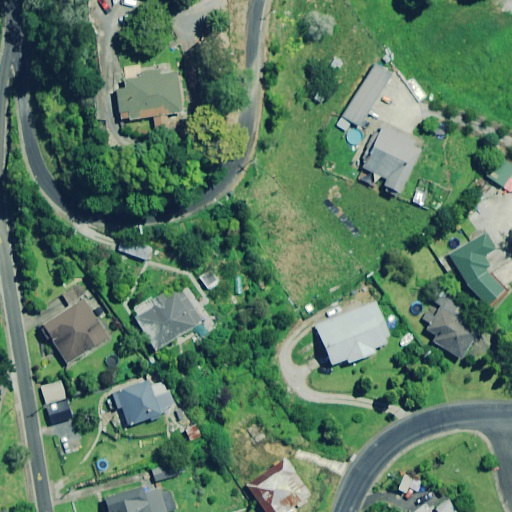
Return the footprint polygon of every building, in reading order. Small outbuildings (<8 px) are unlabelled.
[(390,74),(373,63),(340,117),(357,128),(390,74)] [(157,75),(156,70),(136,73),(136,78),(122,80),(123,89),(112,90),(116,121),(178,113),(173,73),(157,75)] [(421,145),(380,125),(359,168),(385,180),(380,191),(395,198),(421,145)] [(511,172),(511,169),(498,159),(485,177),(501,188),(511,172)] [(493,250),(481,234),(447,258),(481,307),(500,294),(477,261),(493,250)] [(105,338),(81,300),(89,295),(80,279),(59,293),(69,308),(40,326),(64,364),(105,338)] [(200,323),(181,292),(157,299),(157,304),(134,318),(153,351),(200,323)] [(388,342),(373,303),(314,326),(329,365),(344,359),(346,363),(373,353),(371,348),(388,342)] [(475,332),(439,309),(424,331),(433,337),(430,341),(457,359),(475,332)] [(173,411),(162,375),(109,392),(114,408),(118,407),(124,427),(173,411)] [(66,399),(61,380),(39,386),(44,405),(66,399)] [(179,475),(175,463),(150,470),(153,482),(179,475)] [(251,470),(238,480),(263,511),(290,511),(312,495),(286,463),(261,483),(251,470)] [(147,479),(145,472),(125,478),(127,485),(147,479)] [(159,495),(157,487),(141,492),(141,489),(100,500),(102,511),(173,511),(174,511),(169,492),(159,495)] [(454,511),(448,501),(432,511),(428,511),(424,505),(413,511),(454,511)]
